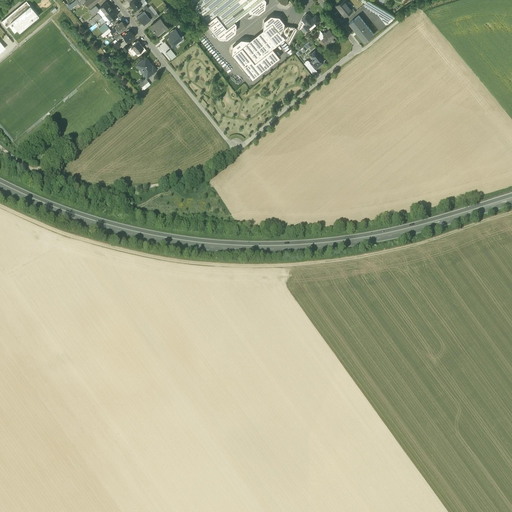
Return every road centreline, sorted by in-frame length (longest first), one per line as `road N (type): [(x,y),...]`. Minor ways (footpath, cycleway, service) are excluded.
road 1 (track): [(511,212),(395,250),(253,266),(158,258),(62,232),(0,204)]
road 2 (primary): [(511,199),(355,241),(245,246),(124,229),(0,182)]
road 3 (residential): [(113,0),(230,145),(241,146),(357,49),(321,0)]
road 4 (track): [(274,511),(80,238)]
road 5 (track): [(0,146),(60,180),(130,189),(189,176),(235,145)]
